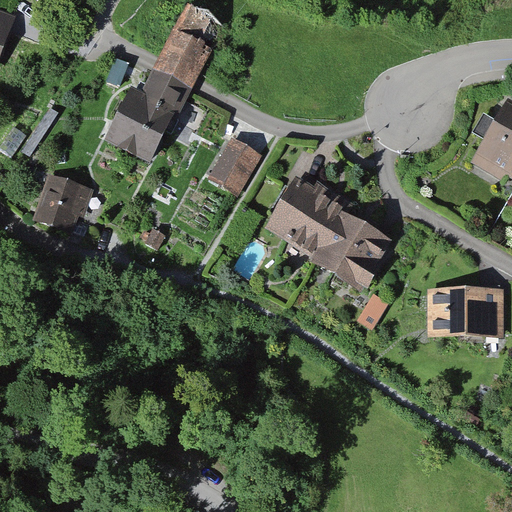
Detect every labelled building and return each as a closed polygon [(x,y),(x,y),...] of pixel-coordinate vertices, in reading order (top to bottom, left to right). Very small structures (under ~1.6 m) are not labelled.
[(227,30),(186,10),(158,66),(154,75),(192,96),(196,88),(227,30)] [(0,74),(19,22),(0,14),(0,74)] [(192,96),(154,75),(141,99),(134,95),(104,151),(149,175),(192,96)] [(511,105),(506,102),(471,164),(511,187),(511,105)] [(261,161),(228,143),(206,183),(239,201),(261,161)] [(97,197),(50,179),(33,225),(80,242),(97,197)] [(395,247),(294,190),(268,236),(314,262),(308,273),(362,304),(395,247)] [(505,294),(428,294),(428,346),(505,346),(505,294)] [(372,301),(363,330),(379,334),(388,306),(372,301)]
